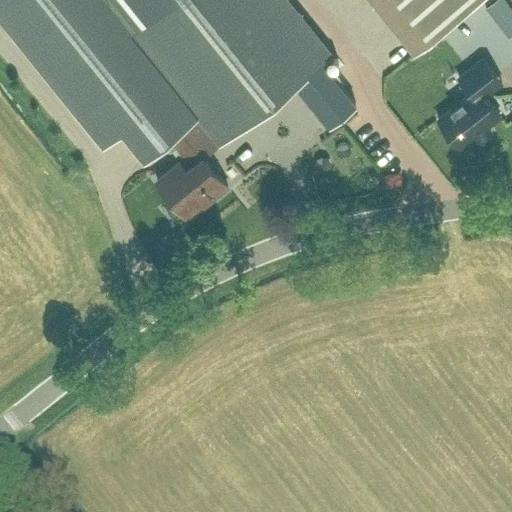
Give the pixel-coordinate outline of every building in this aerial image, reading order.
[(289,0),(0,0),(0,11),(105,142),(124,126),(146,154),(155,147),(169,149),(176,143),(184,153),(156,175),(186,212),(201,200),(203,202),(226,183),(203,153),(294,79),(321,58),(330,50),(289,0)] [(373,0),(413,50),(476,0),(373,0)] [(495,17),(510,5),(506,0),(490,0),(485,4),(495,17)] [(460,143),(472,134),(476,139),(490,128),(486,123),(500,112),(484,92),(501,79),(483,55),(457,75),(470,91),(438,116),(460,143)] [(321,58),(294,79),(312,101),(328,122),(340,113),(355,100),(344,87),(338,79),(332,72),(321,58)]
